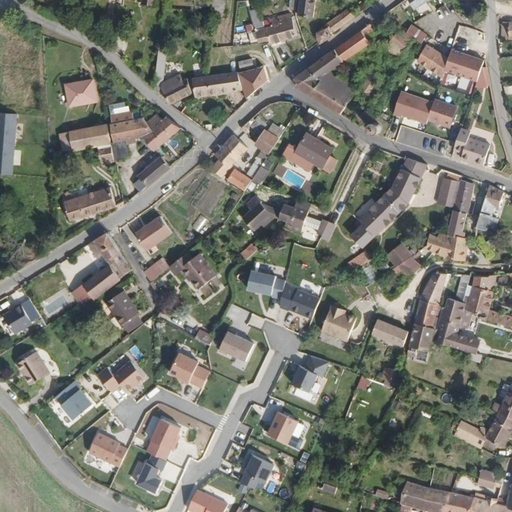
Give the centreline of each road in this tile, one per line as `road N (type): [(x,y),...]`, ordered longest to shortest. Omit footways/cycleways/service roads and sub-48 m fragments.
road 1 (residential): [(0,291),(126,213),(211,142)]
road 2 (residential): [(511,184),(349,129),(280,85)]
road 3 (residential): [(211,142),(148,97),(112,57),(13,0)]
road 4 (residential): [(0,396),(43,462),(75,491),(117,511)]
road 5 (residential): [(511,151),(493,0)]
road 6 (residential): [(280,85),(402,0)]
road 7 (residential): [(401,313),(448,268),(511,268)]
road 8 (residential): [(280,85),(266,59),(230,54),(225,45),(233,0)]
